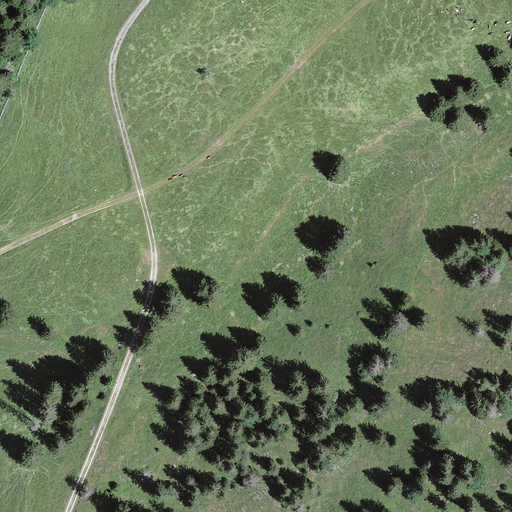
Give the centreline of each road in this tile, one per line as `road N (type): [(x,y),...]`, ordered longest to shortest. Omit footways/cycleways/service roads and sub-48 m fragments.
road 1 (track): [(139,194),(211,153),(371,0)]
road 2 (track): [(69,511),(149,298),(156,261),(148,224)]
road 3 (track): [(147,0),(112,59),(148,224)]
